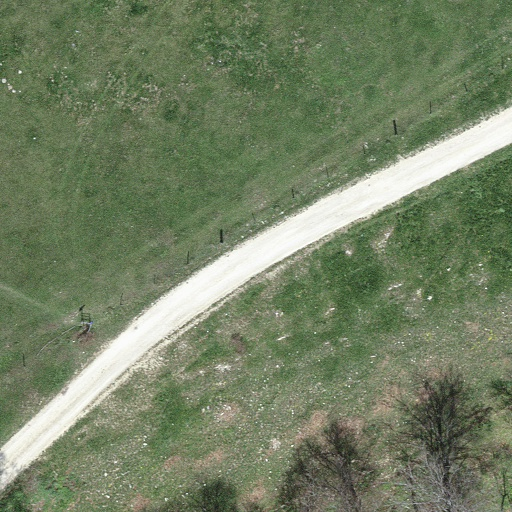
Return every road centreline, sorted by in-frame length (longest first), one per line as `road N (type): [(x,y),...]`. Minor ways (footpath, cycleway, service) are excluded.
road 1 (track): [(127,351),(271,247),(511,122)]
road 2 (track): [(0,476),(127,351)]
